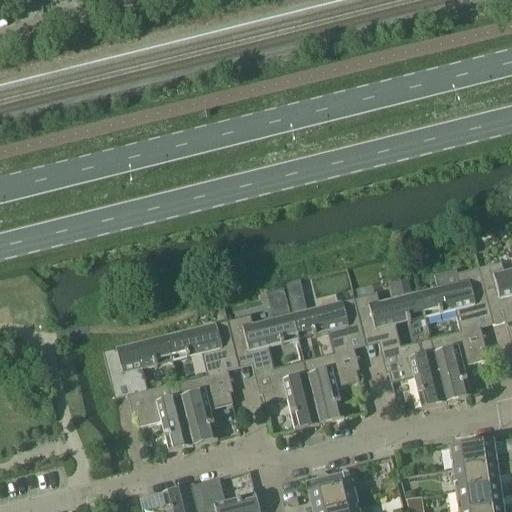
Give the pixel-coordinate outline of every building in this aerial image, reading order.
[(511,274),(501,277),(499,268),(476,274),(486,310),(498,307),(502,322),(507,325),(511,323),(511,274)] [(435,293),(416,298),(422,322),(453,315),(459,337),(476,333),(478,329),(474,313),(486,310),(476,274),(456,279),(454,273),(432,279),(435,293)] [(281,289),(264,294),(267,306),(284,302),(281,289)] [(422,322),(416,298),(378,307),(376,298),(352,304),(359,331),(358,331),(361,341),(374,338),(378,353),(382,356),(399,352),(393,330),(422,322)] [(358,331),(359,331),(352,304),(290,320),(296,344),(326,336),(332,359),(347,355),(351,349),(347,334),(358,331)] [(296,344),(290,320),(251,330),(248,320),(226,326),(233,352),(232,353),(234,362),(247,359),(252,375),(256,377),(272,373),(266,351),(296,344)] [(220,356),(232,353),(233,352),(226,326),(164,341),(170,365),(199,357),(205,381),(221,376),(224,372),(220,356)] [(484,365),(480,348),(475,345),(459,349),(456,337),(428,344),(444,406),(469,400),(462,370),(484,365)] [(170,365),(164,341),(101,357),(108,384),(121,381),(125,396),(131,399),(146,396),(140,372),(170,365)] [(444,406),(428,344),(401,350),(404,362),(388,366),(385,371),(389,388),(413,382),(420,412),(444,406)] [(358,386),(353,369),(348,367),(332,371),(329,358),(301,365),(317,428),(342,422),(335,392),(358,386)] [(317,428),(301,365),(275,371),(278,384),(262,389),(259,392),(263,410),(285,404),(293,434),(317,428)] [(223,388),(206,393),(203,380),(175,387),(191,450),(216,444),(209,414),(231,408),(226,391),(223,388)] [(191,450),(175,387),(148,394),(151,406),(136,410),(133,415),(137,431),(159,426),(167,456),(191,450)] [(495,467),(492,445),(448,452),(451,474),(495,467)] [(498,489),(495,467),(451,474),(454,496),(498,489)] [(338,511),(355,508),(347,475),(304,485),(310,511),(338,511)] [(257,511),(254,498),(223,506),(218,483),(185,491),(190,511),(257,511)] [(488,511),(501,510),(498,489),(454,496),(456,511),(488,511)] [(190,511),(185,491),(161,497),(165,511),(190,511)] [(290,511),(297,510),(295,500),(284,503),(285,509),(290,511)]
